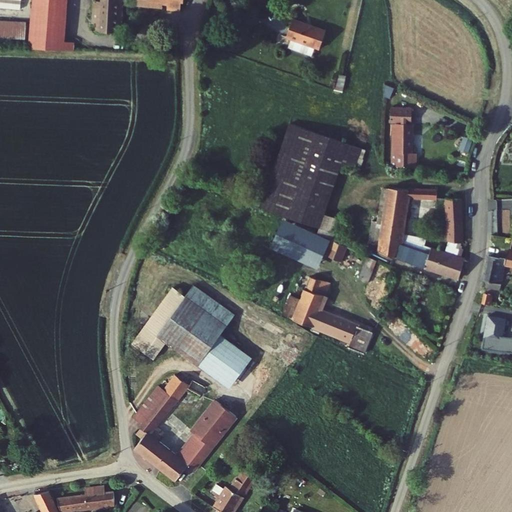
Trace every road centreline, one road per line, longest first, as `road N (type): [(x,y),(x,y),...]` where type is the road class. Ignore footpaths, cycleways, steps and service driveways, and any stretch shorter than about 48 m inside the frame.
road 1 (residential): [(132,466),(114,314),(129,260),(185,151),(190,38),(201,0)]
road 2 (residential): [(501,116),(483,157),(475,269),(394,511)]
road 3 (residential): [(0,489),(132,466)]
road 4 (residential): [(479,0),(499,25),(507,56),(501,116)]
